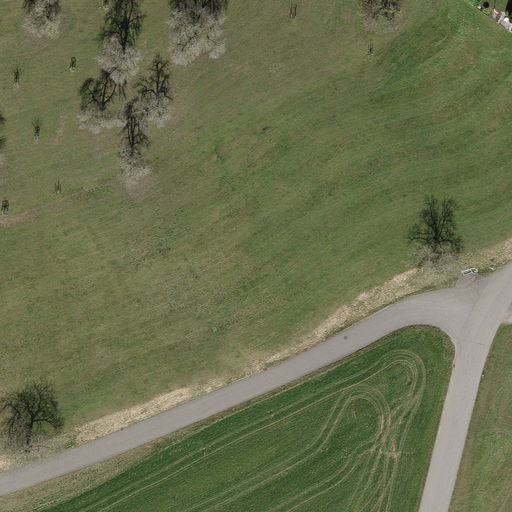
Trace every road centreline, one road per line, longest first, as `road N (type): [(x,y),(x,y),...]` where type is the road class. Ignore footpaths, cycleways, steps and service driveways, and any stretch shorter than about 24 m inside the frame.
road 1 (motorway): [(142,0),(331,267),(511,490)]
road 2 (motorway): [(511,264),(319,0)]
